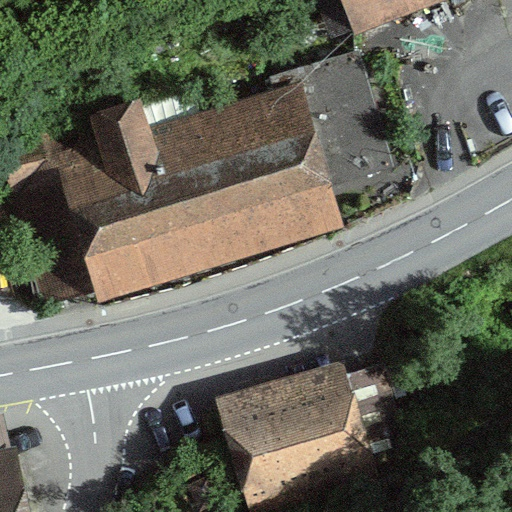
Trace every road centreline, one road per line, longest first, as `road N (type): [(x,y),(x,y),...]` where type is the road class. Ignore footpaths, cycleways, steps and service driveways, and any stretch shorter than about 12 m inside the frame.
road 1 (secondary): [(511,197),(403,256),(279,307),(82,359)]
road 2 (unknown): [(440,236),(419,59)]
road 3 (unclassified): [(89,511),(97,472),(82,359)]
